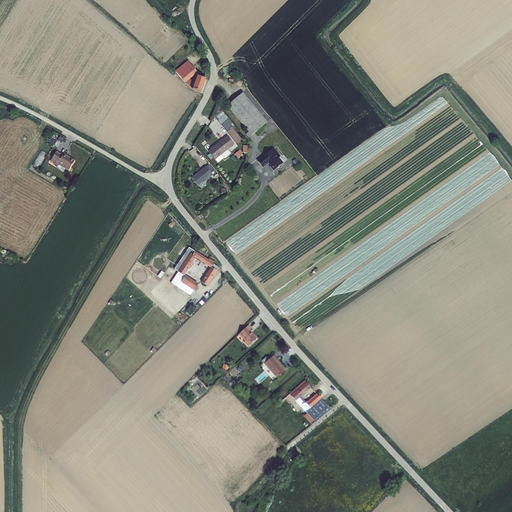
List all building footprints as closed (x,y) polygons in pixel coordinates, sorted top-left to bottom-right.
[(160,35),(150,45),(154,49),(164,38),(160,35)] [(191,88),(193,82),(190,79),(198,72),(188,61),(175,71),(185,83),(191,88)] [(196,75),(193,82),(191,88),(192,89),(192,90),(201,93),(206,78),(196,75)] [(252,135),(267,122),(243,92),(227,105),(249,132),(251,135),(252,135)] [(234,144),(228,135),(223,139),(222,139),(208,151),(215,160),(228,149),(234,144)] [(57,141),(51,137),(48,142),(54,145),(57,141)] [(263,156),(257,161),(262,168),(268,163),(270,166),(274,171),(284,163),(279,157),(281,156),(274,148),(264,156),(263,156)] [(228,149),(215,160),(218,163),(224,158),(225,159),(231,154),(231,153),(228,149)] [(47,154),(41,151),(32,165),(38,169),(47,154)] [(62,155),(56,151),(50,161),(57,165),(56,166),(56,168),(60,170),(62,169),(63,167),(68,171),(75,160),(63,153),(62,155)] [(206,166),(191,178),(199,187),(199,186),(204,182),(213,175),(206,166)] [(214,263),(196,251),(195,252),(189,248),(174,269),(178,272),(185,276),(196,258),(210,268),(201,282),(207,286),(217,271),(219,267),(214,264),(214,263)] [(185,276),(178,272),(171,283),(190,296),(194,290),(193,291),(181,283),(186,276),(185,276)] [(198,284),(186,276),(181,283),(193,291),(194,290),(198,284)] [(252,328),(249,325),(239,335),(245,341),(244,342),(248,346),(257,338),(250,330),(252,328)] [(277,378),(285,371),(279,364),(281,363),(274,356),(269,359),(265,363),(264,364),(277,378)] [(290,396),(306,382),(304,381),(289,394),(290,396)] [(311,388),(306,382),(290,396),(307,413),(314,421),(329,408),(316,394),(307,402),(307,401),(306,402),(305,402),(301,397),(311,388)] [(307,413),(304,416),(311,424),(314,421),(307,413)] [(300,455),(295,448),(289,453),(294,460),(300,455)]
